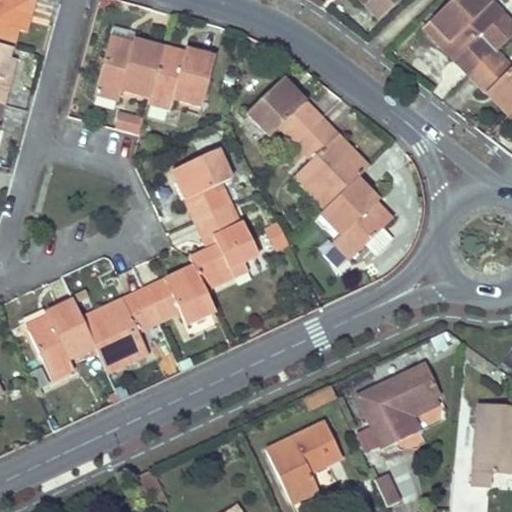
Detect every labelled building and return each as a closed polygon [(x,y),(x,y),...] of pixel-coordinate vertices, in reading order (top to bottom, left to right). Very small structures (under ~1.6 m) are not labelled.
[(0,0),(0,46),(9,49),(14,29),(19,13),(27,15),(31,0),(0,0)] [(413,0),(358,0),(384,27),(413,0)] [(450,0),(421,28),(437,46),(445,38),(465,59),(458,67),(468,77),(494,52),(511,35),(511,26),(487,0),(450,0)] [(19,13),(14,29),(23,32),(27,15),(19,13)] [(120,91),(148,99),(160,54),(162,48),(132,41),(133,35),(111,29),(93,95),(117,101),(120,91)] [(445,38),(437,46),(458,67),(465,59),(445,38)] [(9,49),(0,46),(0,104),(2,105),(6,90),(0,88),(0,85),(6,59),(9,49)] [(162,48),(160,54),(182,60),(184,53),(162,48)] [(148,99),(147,105),(169,111),(172,101),(200,108),(214,58),(185,50),(184,53),(182,60),(160,54),(148,99)] [(494,52),(468,77),(484,94),(490,88),(503,101),(497,107),(506,117),(511,111),(511,67),(510,69),(494,52)] [(6,59),(0,85),(0,88),(6,90),(14,61),(6,59)] [(286,94),(291,89),(282,80),(245,115),(267,138),(279,128),(295,144),(320,119),(304,102),(298,108),(286,94)] [(490,88),(484,94),(497,107),(503,101),(490,88)] [(304,102),(291,89),(286,94),(298,108),(304,102)] [(119,113),(114,130),(138,137),(143,119),(119,113)] [(320,119),(295,144),(298,148),(287,158),(294,166),(305,155),(311,160),(292,178),(324,211),(357,179),(368,168),(353,153),(347,157),(325,134),(330,130),(320,119)] [(353,153),(330,130),(325,134),(347,157),(353,153)] [(170,173),(175,183),(182,180),(194,205),(187,209),(193,222),(226,207),(216,186),(221,184),(231,180),(216,150),(170,173)] [(324,211),(320,215),(339,236),(331,244),(348,262),(386,225),(370,209),(375,203),(378,200),(357,179),(324,211)] [(182,180),(175,183),(187,209),(194,205),(182,180)] [(221,184),(216,186),(226,207),(231,205),(221,184)] [(375,203),(370,209),(386,225),(391,220),(375,203)] [(231,205),(226,207),(236,229),(241,227),(231,205)] [(206,251),(188,259),(192,267),(203,292),(233,277),(228,269),(242,263),(257,255),(243,226),(241,227),(236,229),(226,207),(193,222),(199,236),(209,231),(216,246),(206,251)] [(286,244),(277,224),(265,230),(274,249),(286,244)] [(209,231),(199,236),(206,251),(216,246),(209,231)] [(242,263),(228,269),(233,277),(246,271),(242,263)] [(163,280),(142,290),(157,323),(178,313),(184,326),(213,313),(203,292),(192,267),(180,272),(184,279),(166,288),(163,280)] [(180,272),(163,280),(166,288),(184,279),(180,272)] [(98,310),(79,319),(93,349),(105,375),(146,356),(136,333),(157,323),(142,290),(120,300),(124,308),(102,318),(98,310)] [(120,300),(98,310),(102,318),(124,308),(120,300)] [(21,320),(22,322),(28,336),(48,380),(71,371),(67,361),(93,349),(79,319),(71,301),(44,313),(43,310),(21,320)] [(22,322),(3,331),(10,344),(28,336),(22,322)] [(464,346),(463,356),(496,380),(502,373),(496,369),(465,346),(464,346)] [(511,360),(506,355),(496,369),(502,373),(506,367),(511,371),(511,368),(511,360)] [(410,437),(400,414),(434,398),(436,397),(422,366),(355,397),(380,451),(410,437)] [(328,387),(301,400),(307,412),(333,399),(328,387)] [(434,398),(400,414),(410,437),(418,433),(412,418),(438,406),(434,398)] [(488,473),(504,475),(506,460),(511,460),(511,410),(479,406),(471,486),(486,487),(488,473)] [(323,424),(264,450),(289,505),(316,493),(308,475),(340,460),(323,424)] [(149,471),(138,477),(147,494),(158,490),(149,471)] [(386,476),(371,482),(384,510),(399,503),(386,476)] [(138,477),(127,482),(132,494),(137,492),(139,497),(147,494),(138,477)]
